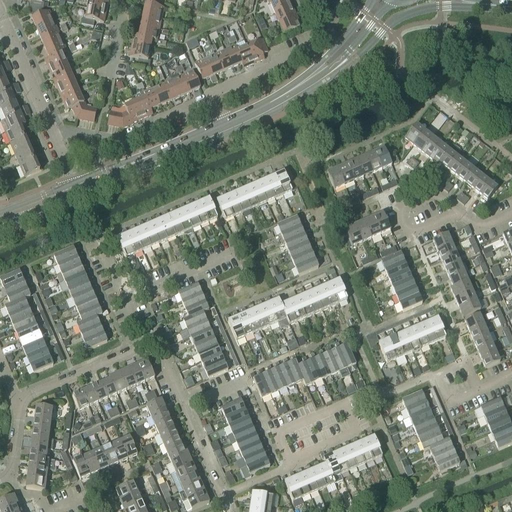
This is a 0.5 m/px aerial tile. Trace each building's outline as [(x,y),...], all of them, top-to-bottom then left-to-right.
[(41,3),(41,0),(25,0),(32,1),(31,7),(30,7),(29,11),(42,9),(44,4),(41,3)] [(105,13),(107,2),(96,0),(88,0),(87,9),(105,13)] [(267,0),(267,1),(269,6),(269,5),(274,15),(290,7),(287,0),(280,0),(279,0),(267,0)] [(144,5),(143,13),(139,13),(138,18),(142,19),(142,16),(160,20),(163,9),(144,5)] [(295,17),(290,7),(274,15),(278,25),(295,17)] [(45,14),(42,9),(29,11),(30,14),(31,14),(33,19),(32,20),(36,30),(53,23),(49,12),(45,14)] [(103,24),(105,13),(87,9),(85,20),(82,19),(81,26),(92,28),(94,22),(103,24)] [(142,19),(140,27),(158,31),(160,20),(142,16),(142,19)] [(299,28),(295,17),(278,25),(283,35),(299,28)] [(57,32),(53,23),(36,30),(40,40),(57,32)] [(156,42),(158,31),(140,27),(138,37),(138,38),(151,41),(156,42)] [(62,42),(57,32),(40,40),(45,50),(62,42)] [(93,33),(92,40),(101,42),(103,34),(93,33)] [(149,51),(151,41),(138,38),(138,37),(133,36),(130,48),(149,51)] [(256,43),(246,47),(250,56),(254,65),(263,60),(261,56),(267,53),(261,41),(256,43)] [(66,53),(62,42),(45,50),(49,60),(62,55),(66,53)] [(238,56),(236,52),(234,47),(224,52),(226,56),(232,69),(241,65),(243,70),(244,69),(238,56)] [(250,56),(246,47),(236,52),(238,56),(244,69),(254,65),(250,56)] [(147,61),(149,51),(130,48),(128,58),(138,60),(136,66),(148,68),(150,62),(147,61)] [(226,56),(224,52),(214,56),(222,73),(232,69),(226,56)] [(49,72),(66,64),(62,55),(49,60),(45,62),(49,72)] [(212,78),(214,76),(222,73),(214,56),(204,61),(212,78)] [(204,61),(194,65),(201,82),(209,79),(210,82),(216,80),(214,76),(212,78),(204,61)] [(0,72),(9,68),(7,63),(0,66),(0,72)] [(53,82),(70,74),(66,64),(49,72),(53,82)] [(11,72),(9,68),(0,72),(0,85),(6,83),(3,76),(11,72)] [(192,72),(181,77),(189,94),(199,90),(192,72)] [(74,84),(70,74),(53,82),(57,92),(74,84)] [(189,94),(181,77),(171,81),(179,99),(189,94)] [(179,99),(171,81),(162,86),(169,103),(179,99)] [(0,98),(19,90),(16,85),(8,89),(6,83),(0,85),(0,98)] [(79,94),(74,84),(57,92),(62,101),(79,94)] [(169,103),(162,86),(152,90),(159,107),(169,103)] [(20,94),(19,90),(0,98),(0,110),(1,112),(15,105),(12,98),(20,94)] [(159,107),(152,90),(142,95),(143,99),(151,116),(152,116),(150,111),(159,107)] [(79,94),(62,101),(66,112),(73,110),(75,115),(74,115),(76,121),(86,108),(84,104),(83,104),(79,94)] [(151,116),(143,99),(134,104),(141,120),(151,116)] [(141,120),(134,104),(124,108),(120,110),(122,130),(132,125),(141,120)] [(5,122),(28,112),(27,109),(19,113),(15,105),(1,112),(5,122)] [(90,109),(86,108),(76,121),(88,123),(90,109)] [(96,111),(90,109),(88,123),(94,124),(96,111)] [(117,110),(111,109),(110,114),(110,113),(107,126),(113,128),(117,110)] [(119,110),(117,110),(113,128),(122,130),(120,110),(119,110)] [(30,116),(28,112),(5,122),(0,124),(5,134),(10,132),(10,133),(22,128),(25,127),(22,120),(30,116)] [(412,147),(424,132),(416,126),(404,141),(412,147)] [(24,134),(22,128),(10,133),(10,132),(5,134),(10,146),(25,140),(23,135),(24,134)] [(420,154),(432,139),(424,132),(412,147),(420,154)] [(429,160),(440,145),(432,139),(420,154),(429,160)] [(15,158),(31,151),(28,143),(26,144),(25,140),(10,146),(15,158)] [(438,164),(448,152),(440,145),(429,160),(437,166),(438,164)] [(383,149),(374,153),(381,171),(391,167),(383,149)] [(34,156),(31,151),(15,158),(20,169),(34,162),(32,157),(34,156)] [(446,170),(456,158),(448,152),(438,164),(446,170)] [(381,171),(374,153),(364,157),(372,175),(381,171)] [(372,175),(364,157),(355,161),(362,179),(372,175)] [(409,168),(414,162),(410,158),(405,165),(409,168)] [(454,177),(464,164),(456,158),(446,170),(454,177)] [(362,179),(355,161),(345,165),(353,183),(362,179)] [(36,166),(34,162),(20,169),(24,179),(41,172),(38,165),(36,166)] [(418,165),(414,162),(409,168),(413,171),(418,165)] [(463,183),(472,171),(464,164),(454,177),(463,183)] [(353,183),(345,165),(336,169),(343,187),(353,183)] [(343,187),(336,169),(326,173),(334,191),(343,187)] [(270,172),(273,179),(274,178),(282,197),(291,193),(288,186),(283,174),(276,177),(273,171),(270,172)] [(425,180),(430,174),(426,171),(422,177),(425,180)] [(470,190),(480,177),(472,171),(463,183),(470,190)] [(434,177),(430,174),(425,180),(429,183),(434,177)] [(274,178),(273,179),(268,181),(265,175),(262,176),(264,182),(266,181),(274,201),(282,197),(274,178)] [(479,196),(488,183),(480,177),(470,190),(479,196)] [(266,181),(264,182),(259,184),(257,178),(253,180),(256,186),(258,185),(266,204),(274,201),(266,181)] [(258,185),(256,186),(251,188),(248,182),(245,183),(248,189),(249,189),(258,208),(266,204),(258,185)] [(443,191),(448,185),(444,182),(439,188),(443,191)] [(293,183),(288,186),(291,193),(297,191),(293,183)] [(497,190),(488,183),(479,196),(487,202),(497,190)] [(452,188),(448,185),(443,191),(447,194),(452,188)] [(249,189),(248,189),(243,191),(240,186),(237,187),(240,193),(241,192),(249,211),(258,208),(249,189)] [(241,192),(240,193),(235,195),(232,189),(229,190),(231,196),(233,196),(241,215),(249,211),(241,192)] [(233,196),(231,196),(227,198),(224,192),(220,194),(223,200),(225,199),(233,219),(241,215),(233,196)] [(459,204),(464,198),(460,195),(455,201),(459,204)] [(225,199),(223,200),(218,202),(215,196),(212,198),(215,204),(216,204),(224,222),(233,219),(225,199)] [(196,200),(198,205),(200,205),(208,224),(217,220),(208,201),(202,204),(199,198),(196,200)] [(468,201),(464,198),(459,204),(463,207),(468,201)] [(200,205),(198,205),(193,207),(191,202),(187,203),(190,209),(191,208),(200,228),(208,224),(200,205)] [(191,208),(190,209),(185,211),(183,205),(179,207),(182,212),(183,212),(191,231),(192,231),(200,228),(191,208)] [(476,207),(472,213),(475,216),(480,210),(476,207)] [(183,212),(182,212),(177,215),(174,209),(171,210),(174,216),(175,215),(183,235),(184,237),(187,237),(191,235),(192,234),(193,233),(192,231),(191,231),(183,212)] [(175,215),(174,216),(169,218),(166,212),(163,214),(165,220),(167,219),(175,238),(183,235),(175,215)] [(382,214),(372,219),(380,236),(390,232),(382,214)] [(167,219),(165,220),(160,222),(158,216),(155,217),(157,223),(158,222),(167,242),(175,238),(167,219)] [(299,228),(299,226),(296,221),(302,218),(301,216),(295,218),(295,219),(277,227),(280,236),(299,228)] [(158,222),(157,223),(152,225),(150,219),(146,221),(149,227),(150,226),(158,245),(167,242),(158,222)] [(380,236),(372,219),(363,222),(370,240),(380,236)] [(370,240),(363,222),(353,227),(361,244),(370,240)] [(150,226),(149,227),(144,229),(141,223),(138,224),(141,230),(142,230),(150,249),(158,245),(150,226)] [(303,236),(302,234),(300,230),(306,227),(305,224),(299,226),(299,228),(280,236),(284,244),(303,236)] [(142,230),(141,230),(136,232),(133,227),(130,228),(132,234),(133,233),(142,253),(150,249),(142,230)] [(361,244),(353,227),(343,231),(351,249),(361,244)] [(133,233),(132,234),(127,236),(125,230),(121,231),(124,237),(125,237),(134,256),(142,253),(133,233)] [(307,244),(306,242),(304,238),(310,235),(308,232),(302,234),(303,236),(284,244),(287,253),(307,244)] [(506,246),(511,243),(511,232),(502,236),(506,246)] [(125,237),(124,237),(119,239),(117,234),(113,235),(116,242),(117,241),(125,260),(134,256),(125,237)] [(432,242),(436,251),(451,245),(447,236),(432,242)] [(310,253),(309,251),(307,246),(313,244),(312,240),(306,242),(307,244),(287,253),(291,261),(310,253)] [(455,254),(451,245),(436,251),(440,260),(455,254)] [(76,258),(75,257),(73,252),(79,250),(77,246),(72,249),(72,250),(53,258),(57,266),(76,258)] [(314,261),(313,259),(311,254),(317,252),(315,248),(309,251),(310,253),(291,261),(294,269),(314,261)] [(380,263),(384,272),(403,263),(403,262),(400,257),(406,254),(405,251),(399,254),(399,255),(380,263)] [(459,264),(455,254),(440,260),(444,270),(459,264)] [(80,267),(79,265),(77,260),(82,258),(81,255),(75,257),(76,258),(57,266),(61,275),(80,267)] [(319,257),(313,259),(314,261),(294,269),(298,277),(317,269),(314,263),(320,260),(319,257)] [(475,260),(479,267),(484,265),(480,258),(475,260)] [(407,272),(406,270),(404,265),(410,262),(408,259),(403,262),(403,263),(384,272),(388,280),(407,272)] [(83,275),(83,273),(81,269),(86,266),(85,263),(79,265),(80,267),(61,275),(64,283),(83,275)] [(463,273),(459,264),(444,270),(448,279),(463,273)] [(410,280),(410,278),(408,273),(413,271),(412,267),(406,270),(407,272),(388,280),(391,288),(410,280)] [(489,271),(491,275),(499,272),(497,267),(489,271)] [(22,282),(22,280),(20,275),(25,273),(24,269),(17,272),(18,273),(0,280),(0,283),(3,290),(22,282)] [(87,283),(86,282),(84,277),(90,274),(88,271),(83,273),(83,275),(64,283),(68,291),(87,283)] [(501,277),(499,272),(491,275),(493,280),(501,277)] [(467,283),(463,273),(448,279),(452,289),(467,283)] [(414,288),(413,286),(411,281),(417,279),(415,276),(410,278),(410,280),(391,288),(395,296),(414,288)] [(484,278),(487,286),(492,284),(489,276),(484,278)] [(26,290),(25,288),(23,283),(29,281),(27,278),(22,280),(22,282),(3,290),(6,298),(26,290)] [(92,279),(86,282),(87,283),(68,291),(71,300),(90,291),(90,290),(88,285),(93,283),(92,279)] [(338,282),(330,286),(338,305),(346,301),(338,282)] [(64,283),(59,285),(63,293),(68,291),(64,283)] [(201,295),(200,294),(198,289),(203,286),(202,283),(196,286),(196,287),(178,295),(181,303),(201,295)] [(471,292),(467,283),(452,289),(450,290),(454,300),(471,292)] [(418,296),(417,295),(415,290),(421,287),(419,284),(413,286),(414,288),(395,296),(398,305),(418,296)] [(495,291),(492,284),(487,286),(490,293),(495,291)] [(31,286),(25,288),(26,290),(6,298),(10,306),(24,300),(24,301),(29,299),(26,292),(32,289),(31,286)] [(338,305),(330,286),(321,289),(330,308),(338,305)] [(94,300),(93,298),(91,294),(97,291),(95,288),(90,290),(90,291),(71,300),(75,308),(94,300)] [(330,308),(321,289),(313,293),(321,312),(330,308)] [(509,295),(507,290),(499,293),(501,299),(509,295)] [(204,304),(204,302),(201,297),(207,295),(205,291),(200,294),(201,295),(181,303),(185,312),(204,304)] [(423,292),(417,295),(418,296),(398,305),(402,313),(421,305),(418,298),(424,296),(423,292)] [(475,302),(471,292),(454,300),(458,309),(475,302)] [(321,312),(313,293),(305,296),(313,316),(321,312)] [(497,295),(492,297),(495,305),(500,303),(497,295)] [(78,316),(97,308),(97,306),(95,302),(100,299),(99,296),(93,298),(94,300),(75,308),(78,316)] [(313,316),(305,296),(297,300),(305,319),(313,316)] [(279,307),(280,307),(278,301),(271,304),(268,299),(265,300),(267,306),(269,305),(277,325),(285,321),(279,307)] [(8,317),(27,309),(24,301),(24,300),(10,306),(4,308),(8,317)] [(209,300),(204,302),(204,304),(185,312),(188,320),(189,320),(202,315),(208,312),(205,305),(210,303),(209,300)] [(305,319),(297,300),(288,303),(297,323),(305,319)] [(480,312),(475,302),(458,309),(462,319),(480,312)] [(269,305),(267,306),(262,308),(260,303),(257,304),(259,309),(260,309),(269,328),(277,325),(269,305)] [(297,323),(288,303),(280,307),(279,307),(285,321),(288,327),(297,323)] [(102,304),(97,306),(97,308),(78,316),(82,324),(96,319),(101,317),(100,315),(98,310),(104,307),(102,304)] [(260,309),(259,309),(254,312),(252,306),(249,307),(251,313),(252,313),(261,332),(269,328),(260,309)] [(12,325),(31,317),(27,309),(8,317),(12,325)] [(252,313),(251,313),(246,315),(244,310),(240,311),(243,317),(244,316),(252,335),(261,332),(252,313)] [(244,316),(243,317),(238,319),(235,313),(232,315),(234,320),(236,320),(244,339),(252,335),(244,316)] [(205,323),(202,315),(189,320),(188,320),(182,323),(186,331),(205,323)] [(468,332),(483,326),(479,316),(464,322),(468,332)] [(15,334),(34,325),(31,317),(12,325),(15,334)] [(236,320),(234,320),(229,322),(227,317),(224,318),(227,324),(235,343),(244,339),(236,320)] [(98,325),(96,319),(82,324),(76,326),(80,335),(99,327),(98,325)] [(437,320),(428,324),(436,343),(445,339),(437,320)] [(103,335),(102,334),(100,329),(106,326),(104,323),(98,325),(99,327),(80,335),(83,343),(103,335)] [(209,331),(205,323),(186,331),(190,339),(209,331)] [(436,343),(428,324),(420,327),(428,347),(436,343)] [(38,334),(34,325),(15,334),(19,342),(38,334)] [(487,335),(483,326),(468,332),(472,341),(487,335)] [(428,347),(420,327),(411,331),(420,350),(428,347)] [(108,331),(102,334),(103,335),(83,343),(87,352),(106,344),(104,337),(109,335),(108,331)] [(213,339),(209,331),(190,339),(193,348),(213,339)] [(420,350),(411,331),(403,334),(412,354),(420,350)] [(22,350),(41,342),(38,334),(19,342),(22,350)] [(412,354),(403,334),(395,338),(403,357),(412,354)] [(491,345),(487,335),(472,341),(476,351),(491,345)] [(403,357),(395,338),(387,342),(395,361),(403,357)] [(216,348),(213,339),(193,348),(197,356),(216,348)] [(290,351),(299,347),(296,340),(287,343),(290,351)] [(45,350),(41,342),(22,350),(26,358),(45,350)] [(395,361),(387,342),(378,345),(386,365),(395,361)] [(334,346),(337,351),(338,351),(346,370),(347,370),(349,373),(351,373),(354,372),(355,370),(354,367),(355,366),(347,347),(340,350),(337,344),(334,346)] [(495,354),(491,345),(476,351),(480,360),(495,354)] [(220,356),(216,348),(197,356),(201,364),(220,356)] [(338,351),(337,351),(332,354),(329,348),(326,349),(328,355),(330,354),(338,373),(346,370),(338,351)] [(29,367),(49,358),(45,350),(26,358),(29,367)] [(330,354),(328,355),(323,357),(321,352),(318,353),(320,359),(322,358),(330,377),(338,373),(330,354)] [(499,364),(495,354),(480,360),(484,370),(499,364)] [(322,358),(320,359),(315,361),(313,355),(309,357),(312,362),(313,361),(322,381),(330,377),(322,358)] [(223,364),(220,356),(201,364),(204,372),(223,364)] [(403,357),(395,361),(398,368),(406,364),(403,357)] [(52,367),(49,358),(29,367),(33,375),(52,367)] [(313,361),(312,362),(307,364),(304,359),(301,360),(303,366),(305,365),(313,384),(322,381),(313,361)] [(297,369),(297,368),(295,363),(293,363),(288,365),(286,360),(282,361),(285,367),(286,366),(294,386),(302,382),(303,382),(297,369)] [(146,362),(137,366),(144,384),(154,380),(146,362)] [(227,373),(223,364),(204,372),(208,381),(227,373)] [(286,366),(285,367),(280,369),(277,364),(274,365),(276,370),(278,370),(286,389),(294,386),(286,366)] [(305,365),(303,366),(297,368),(297,369),(303,382),(302,382),(304,388),(313,384),(305,365)] [(144,384),(137,366),(127,370),(135,388),(144,384)] [(278,370),(276,370),(272,373),(269,367),(266,369),(268,374),(269,373),(278,393),(286,389),(278,370)] [(135,388),(127,370),(118,374),(125,392),(135,388)] [(269,373),(268,374),(263,376),(261,371),(257,372),(260,378),(261,377),(270,396),(278,393),(269,373)] [(125,392),(118,374),(108,379),(110,381),(109,381),(116,396),(125,392)] [(261,377),(260,378),(255,380),(253,374),(249,376),(252,381),(261,400),(270,396),(261,377)] [(182,382),(186,391),(195,387),(191,379),(182,382)] [(116,396),(109,381),(100,385),(106,400),(116,396)] [(106,400),(100,385),(90,389),(97,404),(106,400)] [(97,404),(90,389),(81,393),(88,408),(97,404)] [(88,408),(81,393),(72,397),(78,412),(88,408)] [(401,402),(405,411),(424,402),(421,394),(401,402)] [(243,411),(243,409),(241,404),(246,402),(245,399),(239,401),(239,403),(221,410),(224,419),(243,411)] [(480,409),(483,418),(502,410),(499,401),(480,409)] [(146,408),(150,417),(164,411),(160,402),(146,408)] [(428,411),(424,402),(405,411),(409,419),(428,411)] [(247,419),(246,417),(244,412),(250,410),(248,407),(243,409),(243,411),(224,419),(228,427),(247,419)] [(36,408),(34,418),(50,420),(52,410),(36,408)] [(506,418),(502,410),(483,418),(487,426),(506,418)] [(169,420),(164,411),(150,417),(154,427),(169,420)] [(412,427),(431,419),(428,411),(409,419),(412,427)] [(251,427),(250,426),(248,421),(253,419),(252,415),(246,417),(247,419),(228,427),(232,435),(251,427)] [(49,430),(50,420),(34,418),(33,428),(49,430)] [(490,434),(509,426),(506,418),(487,426),(490,434)] [(435,427),(431,419),(412,427),(416,436),(435,427)] [(118,420),(110,423),(112,428),(120,425),(118,420)] [(173,430),(169,420),(154,427),(158,437),(173,430)] [(254,435),(253,434),(252,429),(257,427),(255,424),(250,426),(251,427),(232,435),(235,444),(254,435)] [(494,443),(511,434),(511,432),(509,426),(490,434),(494,443)] [(439,435),(435,427),(416,436),(419,444),(439,435)] [(48,440),(49,430),(33,428),(32,439),(48,440)] [(99,428),(92,431),(94,436),(101,433),(99,428)] [(162,446),(177,439),(173,430),(158,437),(162,446)] [(258,444),(257,442),(255,437),(260,435),(259,432),(253,434),(254,435),(235,444),(239,452),(258,444)] [(511,445),(511,434),(494,443),(498,452),(511,445)] [(442,444),(442,443),(439,435),(419,444),(423,453),(429,450),(442,444)] [(361,438),(363,443),(365,443),(373,462),(381,458),(373,439),(366,442),(364,436),(361,438)] [(78,446),(75,438),(70,441),(74,448),(78,446)] [(47,451),(48,440),(32,439),(30,449),(47,451)] [(129,439),(120,443),(127,460),(136,457),(129,439)] [(181,448),(177,439),(162,446),(166,455),(181,448)] [(261,452),(261,451),(259,445),(264,443),(262,440),(257,442),(258,444),(239,452),(242,460),(261,452)] [(365,443),(363,443),(358,445),(356,440),(352,442),(354,447),(357,446),(365,465),(373,462),(365,443)] [(218,441),(212,443),(221,468),(227,466),(218,441)] [(451,450),(452,451),(458,449),(456,446),(451,448),(448,441),(442,443),(442,444),(429,450),(432,458),(451,450)] [(127,460),(120,443),(110,447),(118,464),(127,460)] [(357,446),(354,447),(350,449),(347,444),(344,445),(346,451),(348,450),(356,469),(365,465),(357,446)] [(118,464),(110,447),(100,451),(108,469),(118,464)] [(348,450),(346,451),(341,453),(339,447),(336,449),(338,454),(340,453),(348,472),(356,469),(348,450)] [(170,464),(187,456),(184,448),(181,449),(181,448),(166,455),(170,464)] [(265,460),(264,459),(262,454),(267,452),(266,448),(261,451),(261,452),(242,460),(246,468),(265,460)] [(45,461),(47,451),(30,449),(29,459),(45,461)] [(454,456),(452,451),(451,450),(432,458),(436,466),(455,458),(456,459),(461,457),(460,454),(454,456)] [(108,469),(100,451),(91,455),(98,473),(108,469)] [(340,453),(338,454),(333,456),(331,451),(327,452),(330,458),(332,457),(340,476),(348,472),(340,453)] [(59,456),(62,463),(63,463),(68,461),(65,454),(59,456)] [(332,457),(330,458),(325,460),(323,454),(319,456),(322,461),(325,467),(326,466),(332,479),(340,476),(332,457)] [(98,473),(91,455),(81,459),(89,477),(98,473)] [(174,474),(192,466),(187,456),(170,464),(174,474)] [(269,457),(264,459),(265,460),(246,468),(240,471),(245,481),(250,479),(250,477),(269,469),(266,462),(271,460),(269,457)] [(458,464),(456,459),(455,458),(436,466),(439,475),(458,467),(459,468),(465,465),(463,462),(458,464)] [(48,461),(45,461),(29,459),(28,470),(47,472),(48,461)] [(89,477),(81,459),(72,463),(79,481),(89,477)] [(71,468),(68,461),(63,463),(62,463),(66,470),(71,468)] [(326,466),(325,467),(319,469),(317,463),(313,465),(316,471),(317,470),(325,489),(334,485),(332,479),(326,466)] [(196,475),(192,466),(174,474),(178,483),(196,475)] [(317,470),(316,471),(311,473),(308,467),(305,468),(308,474),(309,474),(317,493),(325,489),(317,470)] [(45,482),(47,472),(28,470),(26,480),(45,482)] [(309,474),(308,474),(303,476),(300,471),(297,472),(299,478),(301,477),(309,496),(317,493),(309,474)] [(230,486),(235,484),(231,472),(226,474),(230,486)] [(301,477),(299,478),(294,480),(292,474),(288,476),(291,481),(292,481),(301,500),(309,496),(301,477)] [(200,485),(196,475),(178,483),(182,493),(200,485)] [(292,481),(291,481),(286,483),(284,478),(280,479),(283,485),(284,485),(292,504),(301,500),(292,481)] [(44,492),(45,482),(26,480),(25,490),(44,492)] [(115,491),(119,501),(136,494),(132,484),(115,491)] [(204,494),(200,485),(182,493),(178,495),(182,504),(204,494)] [(140,503),(136,494),(119,501),(123,511),(140,503)] [(190,511),(208,505),(204,494),(182,504),(185,511),(190,511),(191,511),(190,511)] [(244,505),(249,506),(250,505),(270,508),(272,499),(269,498),(265,498),(266,496),(265,495),(261,494),(260,495),(260,497),(251,496),(250,503),(244,502),(244,505)] [(272,496),(269,498),(272,499),(270,508),(276,509),(277,499),(276,496),(272,496)] [(0,502),(0,511),(4,511),(17,507),(13,497),(0,502)] [(301,500),(292,504),(294,509),(303,505),(301,500)] [(144,511),(140,503),(123,511),(144,511)]
